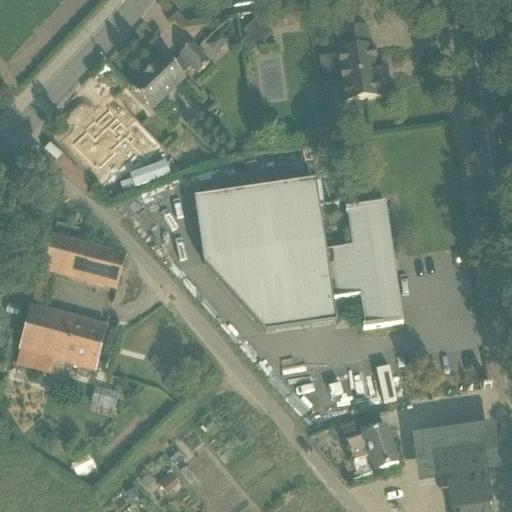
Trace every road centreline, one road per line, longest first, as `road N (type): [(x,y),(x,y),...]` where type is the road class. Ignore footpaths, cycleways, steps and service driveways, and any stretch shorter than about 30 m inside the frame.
road 1 (unclassified): [(356,511),(123,238),(14,142)]
road 2 (secondary): [(511,310),(467,0)]
road 3 (unclassified): [(14,142),(147,0)]
